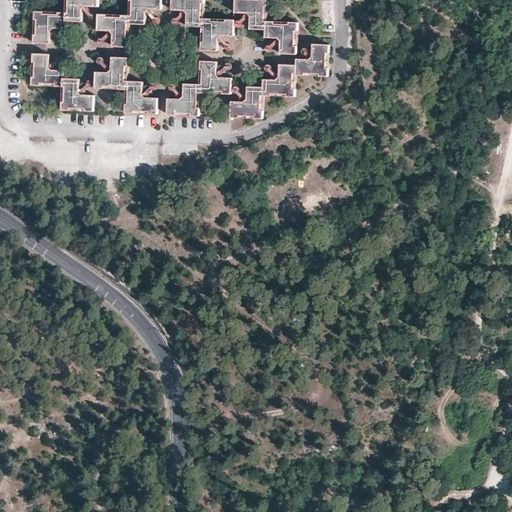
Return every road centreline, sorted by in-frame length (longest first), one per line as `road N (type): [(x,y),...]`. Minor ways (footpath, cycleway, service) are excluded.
road 1 (residential): [(0,215),(113,293),(161,349),(182,414),(179,511)]
road 2 (track): [(511,378),(473,348),(463,320),(475,241),(511,143)]
